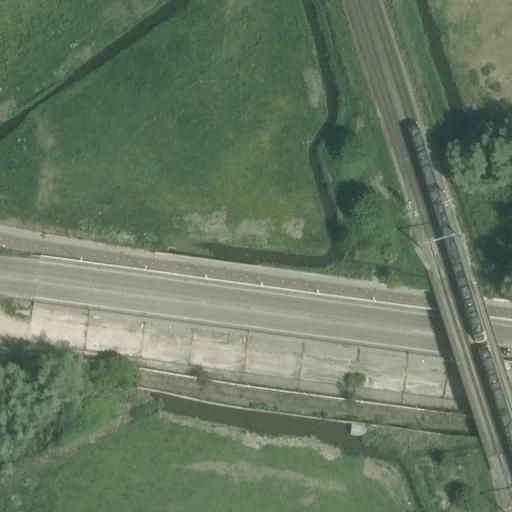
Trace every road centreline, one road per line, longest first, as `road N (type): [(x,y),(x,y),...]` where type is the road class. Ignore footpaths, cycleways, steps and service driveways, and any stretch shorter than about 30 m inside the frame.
road 1 (secondary): [(511,335),(0,266)]
road 2 (secondary): [(0,290),(511,357)]
